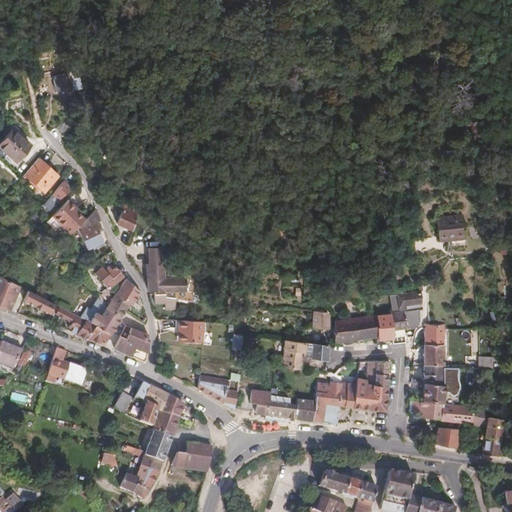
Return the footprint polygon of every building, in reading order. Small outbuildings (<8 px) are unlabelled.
[(78,79),(76,72),(54,77),(56,91),(74,87),(74,90),(83,88),(81,79),(78,79)] [(71,122),(64,117),(56,127),(65,134),(71,122)] [(0,147),(15,161),(30,145),(12,129),(0,142),(0,147)] [(58,176),(38,158),(23,174),(30,180),(28,182),(34,188),(36,186),(43,192),(58,176)] [(30,180),(23,174),(21,176),(28,182),(30,180)] [(70,189),(63,181),(52,193),(59,199),(70,189)] [(34,188),(28,182),(25,186),(31,192),(34,188)] [(68,200),(46,221),(55,230),(60,225),(69,233),(77,226),(84,219),(78,213),(75,210),(76,209),(68,200)] [(132,231),(141,210),(126,203),(117,224),(132,231)] [(77,226),(79,231),(87,248),(102,241),(93,223),(100,221),(95,209),(84,219),(77,226)] [(449,238),(466,236),(464,216),(437,218),(439,241),(449,240),(449,238)] [(163,249),(149,249),(150,264),(147,265),(149,291),(185,292),(186,279),(164,279),(163,249)] [(107,288),(122,277),(121,276),(122,275),(115,267),(111,270),(108,273),(106,271),(102,266),(94,273),(107,288)] [(0,306),(9,309),(19,286),(11,282),(4,279),(0,276),(0,306)] [(123,283),(115,294),(129,304),(131,305),(140,292),(130,285),(128,287),(123,283)] [(109,292),(107,289),(100,294),(102,297),(109,292)] [(37,290),(35,294),(45,299),(47,295),(37,290)] [(421,303),(421,292),(399,295),(400,310),(406,309),(406,306),(421,303)] [(45,299),(35,294),(32,293),(27,302),(49,314),(51,311),(54,304),(45,299)] [(115,294),(105,308),(120,318),(125,310),(129,304),(115,294)] [(165,294),(154,294),(154,303),(165,303),(165,294)] [(120,318),(105,308),(101,303),(96,306),(93,309),(98,313),(95,319),(84,312),(80,317),(94,325),(109,334),(120,318)] [(60,307),(54,304),(51,311),(56,314),(60,307)] [(94,325),(80,317),(60,307),(56,314),(72,322),(68,327),(72,329),(71,331),(85,339),(86,338),(94,325)] [(420,310),(391,314),(393,332),(405,331),(406,339),(408,338),(415,337),(416,332),(420,328),(421,322),(420,310)] [(377,316),(377,337),(377,340),(385,339),(385,332),(393,332),(391,314),(377,316)] [(377,316),(334,321),(334,331),(334,343),(345,341),(350,341),(351,341),(377,337),(377,316)] [(202,342),(203,322),(178,320),(178,329),(180,329),(179,341),(202,342)] [(103,343),(109,334),(94,325),(86,338),(103,343)] [(446,325),(427,325),(426,345),(444,345),(445,329),(446,325)] [(146,339),(148,334),(131,328),(129,333),(120,351),(143,362),(147,355),(148,348),(148,339),(146,339)] [(120,351),(129,333),(123,330),(114,348),(120,351)] [(405,331),(393,332),(394,338),(394,344),(407,343),(406,339),(405,331)] [(281,367),(299,369),(301,370),(303,360),(310,361),(311,357),(326,359),(328,345),(313,343),(310,343),(305,342),(285,340),(281,367)] [(21,351),(0,342),(0,362),(13,367),(21,351)] [(426,345),(425,365),(444,366),(444,345),(426,345)] [(45,381),(53,383),(56,376),(80,385),(86,370),(68,364),(67,367),(60,364),(61,361),(65,351),(56,347),(51,361),(45,381)] [(23,368),(31,352),(25,349),(17,365),(23,368)] [(479,368),(493,368),(493,357),(479,357),(479,368)] [(167,373),(186,383),(193,370),(174,360),(167,373)] [(375,373),(377,361),(368,361),(367,380),(366,384),(374,385),(375,373)] [(375,373),(388,375),(389,370),(389,361),(377,361),(375,373)] [(0,362),(0,366),(11,370),(13,367),(0,362)] [(444,366),(425,365),(424,384),(443,386),(444,366)] [(388,375),(375,373),(374,385),(387,388),(388,375)] [(196,388),(233,409),(236,391),(225,389),(227,379),(198,374),(196,388)] [(326,403),(351,407),(356,384),(353,384),(340,383),(341,375),(330,374),(329,383),(326,403)] [(367,380),(357,378),(356,383),(351,407),(385,411),(387,388),(374,385),(366,384),(367,380)] [(134,395),(142,399),(148,385),(142,382),(134,395)] [(323,402),(326,403),(329,383),(316,382),(315,393),(314,400),(311,420),(320,422),(323,402)] [(424,384),(422,401),(443,403),(446,386),(443,386),(424,384)] [(143,400),(157,410),(160,411),(161,412),(167,395),(148,385),(142,399),(143,400)] [(265,414),(269,394),(269,391),(251,389),(249,401),(256,402),(255,412),(265,414)] [(112,408),(123,414),(131,399),(121,393),(112,408)] [(296,398),(269,394),(265,414),(290,417),(293,418),(296,398)] [(183,404),(167,395),(161,412),(178,417),(183,404)] [(296,398),(293,418),(311,420),(314,400),(304,399),(296,398)] [(151,426),(157,410),(143,400),(142,403),(145,404),(138,421),(151,426)] [(422,401),(410,401),(410,411),(422,412),(421,417),(452,421),(460,422),(472,423),(474,407),(443,403),(422,401)] [(486,423),(481,454),(497,456),(503,419),(484,416),(485,407),(474,406),(474,407),(472,423),(483,425),(483,423),(486,423)] [(161,412),(160,411),(151,430),(153,431),(171,436),(178,417),(161,412)] [(20,417),(12,415),(10,423),(19,425),(20,417)] [(460,422),(452,421),(451,429),(459,429),(460,422)] [(451,429),(438,427),(434,443),(457,449),(459,429),(451,429)] [(162,461),(171,436),(153,431),(145,453),(144,455),(162,461)] [(124,449),(125,445),(113,441),(112,445),(124,449)] [(197,445),(186,443),(185,449),(184,453),(176,452),(171,464),(207,472),(211,447),(204,446),(197,445)] [(158,472),(162,461),(144,455),(145,453),(125,445),(124,449),(138,455),(137,456),(143,458),(140,465),(158,472)] [(328,449),(318,449),(318,457),(328,457),(328,449)] [(101,462),(117,466),(113,455),(104,453),(101,462)] [(25,471),(37,475),(39,468),(28,464),(25,471)] [(137,485),(148,490),(157,473),(158,472),(140,465),(136,477),(139,478),(137,485)] [(71,476),(72,470),(66,468),(64,474),(71,476)] [(379,509),(391,511),(394,511),(398,496),(408,498),(408,495),(412,475),(388,470),(379,509)] [(324,471),(318,486),(332,490),(337,475),(324,471)] [(132,492),(142,499),(148,490),(137,485),(139,478),(136,477),(125,474),(120,487),(132,492)] [(337,475),(332,490),(344,494),(349,479),(337,475)] [(349,479),(344,494),(355,497),(359,482),(350,479),(349,479)] [(359,501),(354,511),(371,511),(371,507),(376,487),(359,482),(355,497),(357,498),(359,501)] [(87,499),(89,497),(82,490),(79,493),(87,499)] [(511,511),(511,491),(511,492),(511,490),(510,490),(510,492),(503,493),(503,491),(502,491),(502,493),(499,494),(499,495),(501,495),(502,503),(500,504),(501,506),(498,507),(498,509),(501,509),(502,511),(511,511)] [(11,494),(3,501),(9,507),(11,510),(19,504),(11,494)] [(391,511),(390,511),(416,511),(420,499),(408,495),(408,498),(407,500),(404,511),(391,511)] [(0,511),(2,511),(9,507),(3,501),(0,496),(0,511)] [(398,496),(394,511),(404,511),(407,500),(408,498),(398,496)] [(113,506),(115,499),(108,497),(107,500),(113,506)] [(315,510),(309,507),(307,511),(343,511),(347,507),(335,501),(320,497),(315,510)] [(453,511),(455,508),(420,499),(416,511),(453,511)] [(129,500),(125,505),(128,508),(128,509),(133,511),(134,511),(138,506),(132,502),(129,500)]
